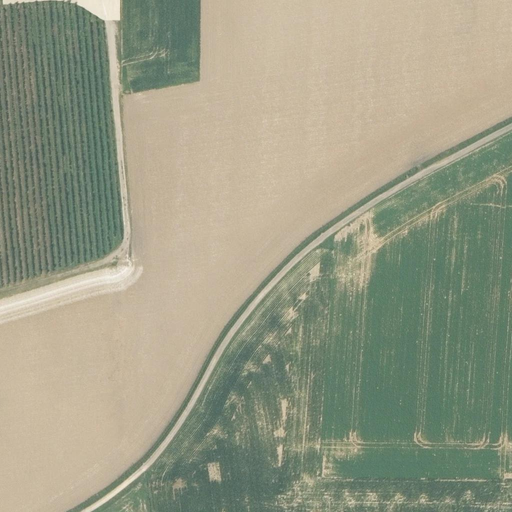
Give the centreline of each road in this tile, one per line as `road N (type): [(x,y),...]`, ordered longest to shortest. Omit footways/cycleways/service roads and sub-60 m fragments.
road 1 (unclassified): [(511,126),(393,189),(297,257),(241,317),(152,457),(85,511)]
road 2 (track): [(103,0),(127,242),(100,263),(0,292)]
